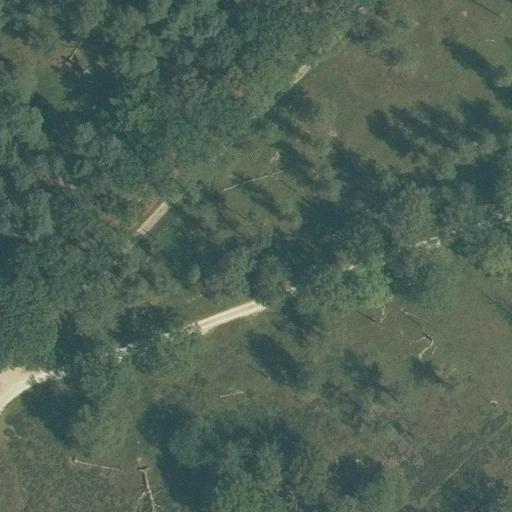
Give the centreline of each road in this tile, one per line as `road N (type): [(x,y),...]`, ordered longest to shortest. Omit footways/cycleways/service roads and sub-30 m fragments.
road 1 (track): [(511,216),(0,401)]
road 2 (track): [(361,0),(29,344),(0,390)]
